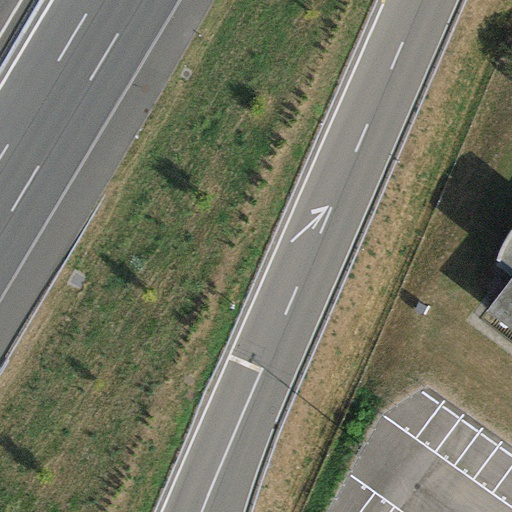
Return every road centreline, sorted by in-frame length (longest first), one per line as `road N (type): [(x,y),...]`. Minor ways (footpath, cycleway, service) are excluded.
road 1 (motorway): [(221,454),(427,0)]
road 2 (motorway): [(0,186),(111,0)]
